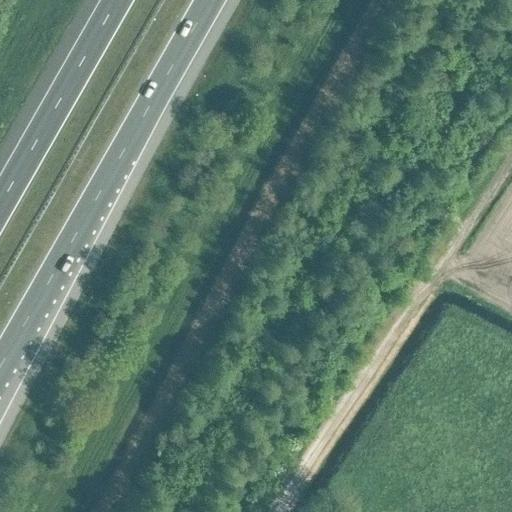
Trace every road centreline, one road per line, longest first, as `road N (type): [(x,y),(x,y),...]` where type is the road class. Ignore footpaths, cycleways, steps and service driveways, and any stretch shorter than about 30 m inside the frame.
road 1 (motorway): [(0,364),(208,0)]
road 2 (motorway): [(115,0),(0,202)]
